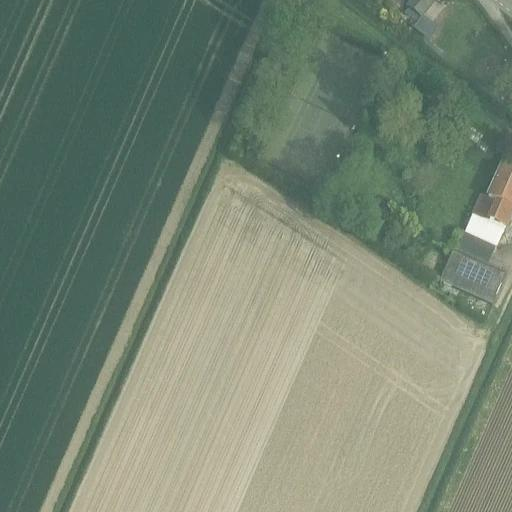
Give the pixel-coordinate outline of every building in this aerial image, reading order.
[(414,0),(406,11),(420,22),(423,18),(437,0),(414,0)] [(418,25),(414,30),(423,37),(432,26),(423,18),(420,22),(418,25)] [(470,130),(464,138),(486,154),(490,148),(482,142),(483,140),(470,130)] [(472,219),(465,235),(496,249),(503,233),(504,234),(511,216),(511,177),(501,172),(488,201),(481,198),(472,219)] [(374,220),(370,228),(380,234),(385,225),(374,220)] [(454,254),(440,284),(452,290),(448,300),(448,301),(447,302),(448,302),(455,305),(455,304),(456,303),(457,298),(460,293),(492,308),(506,277),(487,269),(456,255),(454,254)]
